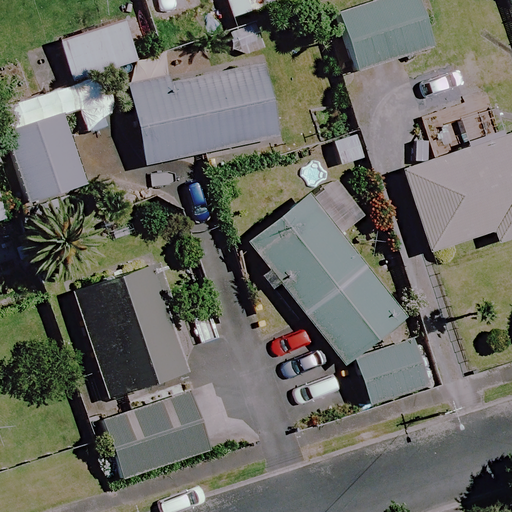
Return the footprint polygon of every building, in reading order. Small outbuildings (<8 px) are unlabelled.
[(427,51),(410,0),(386,0),(329,19),(348,77),(427,51)] [(131,66),(118,25),(56,44),(69,85),(131,66)] [(273,147),(260,64),(124,86),(137,169),(273,147)] [(79,189),(60,119),(0,135),(19,205),(79,189)] [(511,240),(511,136),(398,173),(425,256),(487,236),(491,248),(511,240)] [(398,321),(305,202),(244,249),(336,368),(398,321)] [(183,377),(152,275),(69,301),(101,402),(183,377)] [(423,389),(407,344),(346,365),(362,410),(423,389)] [(206,455),(186,391),(94,420),(113,483),(206,455)]
